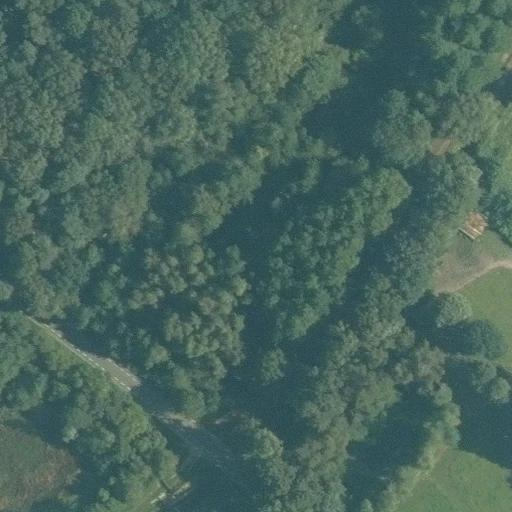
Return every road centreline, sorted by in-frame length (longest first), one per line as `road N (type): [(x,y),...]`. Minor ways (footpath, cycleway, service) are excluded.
road 1 (tertiary): [(270,511),(213,455),(0,284)]
road 2 (track): [(0,159),(251,58),(275,29)]
